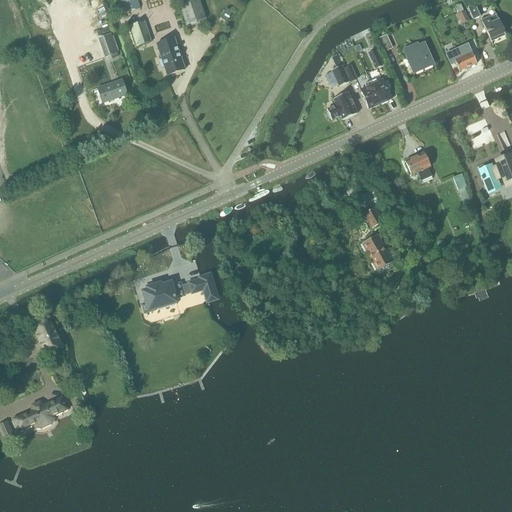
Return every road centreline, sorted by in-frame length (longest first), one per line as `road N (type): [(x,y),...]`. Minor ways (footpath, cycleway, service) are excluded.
road 1 (secondary): [(229,195),(511,67)]
road 2 (secondary): [(0,298),(229,195)]
road 3 (unclassified): [(229,195),(227,169),(264,104),(316,29),(361,0)]
